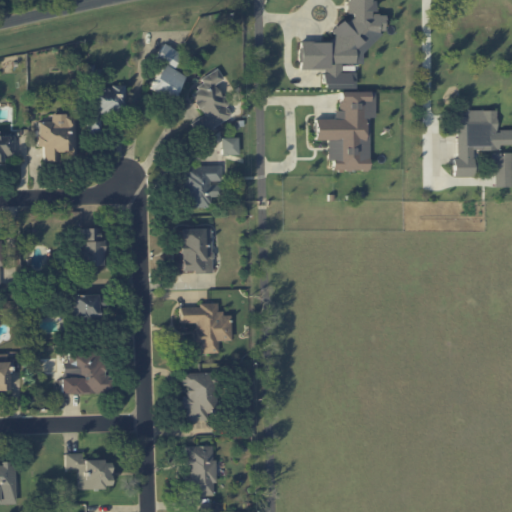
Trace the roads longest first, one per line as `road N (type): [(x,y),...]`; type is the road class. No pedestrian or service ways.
road 1 (residential): [(150,511),(135,186),(0,192)]
road 2 (residential): [(148,423),(0,425)]
